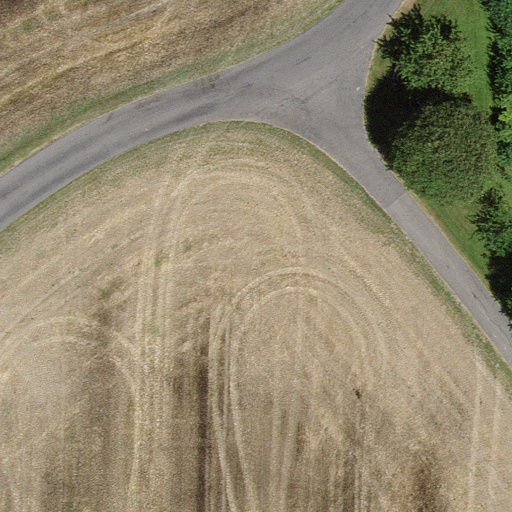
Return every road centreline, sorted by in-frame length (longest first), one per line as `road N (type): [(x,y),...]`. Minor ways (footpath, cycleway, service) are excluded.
road 1 (unclassified): [(0,194),(154,96),(318,65),(376,0)]
road 2 (track): [(318,65),(511,350)]
